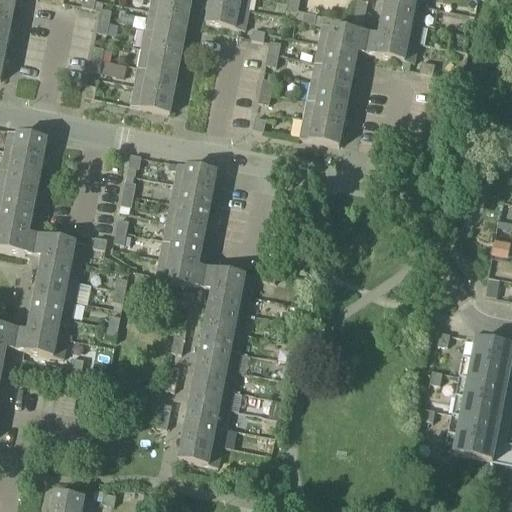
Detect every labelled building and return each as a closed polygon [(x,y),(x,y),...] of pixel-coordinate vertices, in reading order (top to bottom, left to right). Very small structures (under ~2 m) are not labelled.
[(0,0),(0,6),(14,9),(16,0),(0,0)] [(170,0),(151,0),(149,16),(188,23),(191,4),(170,0)] [(210,0),(209,9),(248,17),(250,0),(210,0)] [(386,0),(385,4),(424,11),(426,0),(386,0)] [(94,15),(95,5),(83,2),(81,13),(94,15)] [(385,4),(382,23),(421,31),(424,11),(385,4)] [(300,7),(289,5),(287,17),(298,19),(300,7)] [(0,6),(0,26),(11,28),(14,9),(0,6)] [(357,6),(355,18),(366,20),(368,8),(357,6)] [(248,17),(209,9),(205,28),(244,36),(248,17)] [(101,15),(99,26),(109,28),(111,17),(101,15)] [(149,16),(145,35),(184,43),(188,23),(149,16)] [(118,29),(131,31),(133,21),(120,18),(118,29)] [(315,31),(317,21),(304,18),(302,29),(315,31)] [(366,20),(355,18),(354,24),(353,29),(364,31),(366,20)] [(382,23),(378,42),(417,50),(421,31),(382,23)] [(0,26),(0,46),(7,48),(11,28),(0,26)] [(109,28),(99,26),(96,39),(107,41),(109,28)] [(322,29),(318,49),(357,56),(361,37),(322,29)] [(145,35),(141,54),(180,62),(184,43),(145,35)] [(263,48),(265,38),(253,35),(251,46),(263,48)] [(417,50),(378,42),(374,61),(413,69),(417,50)] [(270,48),(268,59),(279,61),(281,50),(270,48)] [(318,49),(314,68),(353,75),(357,56),(318,49)] [(93,53),(91,64),(102,66),(104,54),(93,53)] [(141,54),(138,73),(176,81),(180,62),(141,54)] [(279,61),(268,59),(266,71),(276,73),(279,61)] [(102,66),(91,64),(89,76),(100,78),(102,66)] [(314,68),(311,87),(349,95),(353,75),(314,68)] [(432,81),(434,70),(422,68),(420,79),(432,81)] [(138,73),(134,92),(173,100),(176,81),(138,73)] [(263,85),(261,97),(271,99),(273,87),(263,85)] [(311,87),(307,106),(346,114),(349,95),(311,87)] [(94,105),(97,93),(86,91),(84,103),(94,105)] [(173,100),(134,92),(130,112),(169,119),(173,100)] [(271,99),(261,97),(258,109),(269,111),(271,99)] [(307,106),(303,125),(342,133),(346,114),(307,106)] [(264,138),(266,126),(255,124),(253,136),(264,138)] [(342,133),(303,125),(299,145),(338,152),(342,133)] [(8,136),(4,156),(43,163),(47,144),(8,136)] [(4,156),(0,175),(39,182),(43,163),(4,156)] [(129,173),(127,180),(130,180),(132,174),(140,175),(142,163),(131,161),(129,173)] [(177,170),(173,189),(212,196),(216,177),(177,170)] [(0,175),(0,194),(35,201),(39,182),(0,175)] [(126,188),(123,199),(134,201),(136,190),(129,188),(130,180),(127,180),(126,188)] [(173,189),(170,208),(209,215),(212,196),(173,189)] [(0,194),(0,214),(32,220),(35,201),(0,194)] [(121,212),(120,218),(127,219),(129,212),(132,213),(134,201),(123,199),(121,212)] [(170,208),(166,227),(205,235),(209,215),(170,208)] [(0,214),(0,233),(28,239),(32,220),(0,214)] [(127,219),(120,218),(118,226),(116,237),(127,239),(129,227),(126,227),(127,219)] [(166,227),(162,246),(201,254),(205,235),(166,227)] [(28,239),(0,233),(0,254),(24,259),(28,239)] [(127,239),(116,237),(114,249),(124,251),(131,252),(133,242),(126,241),(127,239)] [(46,242),(42,261),(81,269),(85,249),(46,242)] [(105,256),(107,246),(95,243),(93,254),(105,256)] [(491,259),(492,259),(507,262),(510,248),(495,245),(494,245),(491,259)] [(162,246),(159,265),(197,273),(201,254),(162,246)] [(42,261),(38,280),(77,288),(81,269),(42,261)] [(197,273),(159,265),(155,285),(194,292),(197,273)] [(215,275),(213,287),(252,295),(254,282),(215,275)] [(275,289),(277,279),(265,277),(263,287),(275,289)] [(147,292),(149,281),(136,279),(135,289),(147,292)] [(38,280),(34,299),(73,307),(77,288),(38,280)] [(117,284),(115,295),(125,297),(128,286),(117,284)] [(213,287),(209,308),(248,315),(252,295),(213,287)] [(125,297),(115,295),(113,308),(123,310),(125,297)] [(34,299),(31,318),(70,326),(73,307),(34,299)] [(193,304),(182,302),(179,320),(189,323),(193,304)] [(209,308),(205,328),(244,336),(248,315),(209,308)] [(31,318),(27,338),(66,345),(70,326),(31,318)] [(110,322),(107,333),(118,336),(120,324),(110,322)] [(205,328),(201,349),(240,357),(244,336),(205,328)] [(0,330),(0,350),(6,352),(10,333),(0,330)] [(118,336),(107,333),(105,345),(116,347),(118,336)] [(176,334),(174,343),(184,346),(186,336),(176,334)] [(66,345),(27,338),(23,357),(62,364),(66,345)] [(448,353),(450,341),(439,339),(437,351),(448,353)] [(184,346),(174,343),(171,358),(182,360),(184,346)] [(511,360),(511,352),(466,343),(444,458),(457,461),(491,468),(511,360)] [(201,349),(197,370),(236,378),(240,357),(201,349)] [(82,377),(84,367),(71,364),(69,374),(82,377)] [(197,370),(193,390),(232,398),(236,378),(197,370)] [(168,372),(166,385),(176,387),(179,374),(168,372)] [(440,391),(442,379),(432,377),(429,389),(440,391)] [(176,387),(166,385),(164,396),(174,398),(176,387)] [(193,390),(189,411),(228,419),(232,398),(193,390)] [(161,410),(158,426),(168,428),(171,412),(161,410)] [(189,411),(185,431),(224,439),(228,419),(189,411)] [(433,429),(435,417),(424,415),(422,427),(433,429)] [(168,428),(158,426),(157,433),(167,436),(168,428)] [(185,431),(181,452),(220,460),(224,439),(185,431)] [(220,460),(181,452),(178,465),(217,473),(220,460)] [(237,485),(239,475),(226,472),(224,483),(237,485)] [(102,507),(104,499),(96,497),(95,497),(93,505),(102,507)] [(54,498),(51,511),(92,511),(93,505),(54,498)] [(113,511),(114,511),(116,502),(104,499),(102,510),(113,511)]
